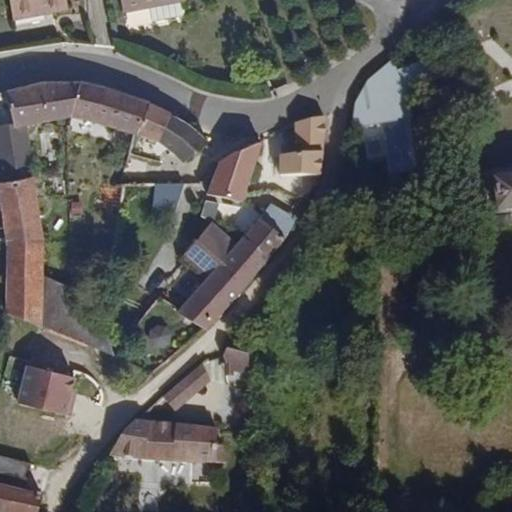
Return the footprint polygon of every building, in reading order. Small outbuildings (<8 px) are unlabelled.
[(7,0),(13,25),(67,14),(63,0),(7,0)] [(181,0),(117,0),(122,20),(183,6),(181,0)] [(39,88),(2,98),(10,129),(12,135),(28,132),(71,125),(81,88),(39,88)] [(144,111),(81,88),(71,125),(130,141),(144,111)] [(171,120),(144,111),(130,141),(155,149),(171,120)] [(194,135),(171,120),(155,149),(168,157),(178,169),(208,149),(194,135)] [(323,123),(290,131),(287,151),(277,152),(275,185),(318,183),(323,123)] [(10,129),(0,130),(0,179),(34,173),(28,132),(12,135),(10,129)] [(243,150),(213,167),(203,198),(239,210),(259,150),(243,150)] [(0,230),(3,248),(1,318),(42,330),(40,282),(42,247),(32,182),(0,186),(0,230)] [(511,183),(497,184),(498,214),(511,213),(511,183)] [(202,285),(175,318),(205,343),(284,245),(255,222),(234,248),(210,228),(179,266),(202,285)] [(244,421),(248,351),(226,350),(222,420),(244,421)] [(197,370),(160,401),(172,418),(207,388),(197,370)] [(72,380),(27,371),(19,408),(70,419),(75,398),(68,397),(72,380)] [(215,435),(129,426),(109,462),(213,470),(215,435)] [(0,511),(37,511),(47,475),(0,462),(0,511)]
